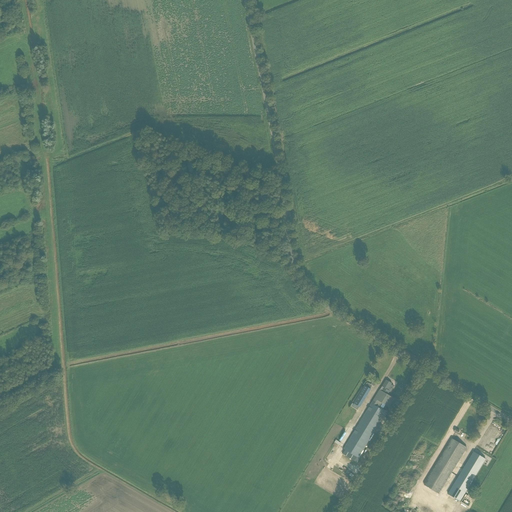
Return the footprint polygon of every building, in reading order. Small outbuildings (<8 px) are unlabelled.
[(373,401),(371,404),(382,411),(383,409),(380,407),(382,403),(389,407),(394,399),(387,395),(389,391),(388,390),(392,383),(386,380),(380,390),(379,390),(373,401)] [(364,386),(353,404),(360,408),(371,390),(364,386)] [(345,450),(342,454),(354,461),(356,457),(358,458),(386,411),(383,409),(382,411),(371,404),(343,450),(345,450)] [(424,485),(438,494),(466,448),(452,439),(424,485)] [(464,466),(447,494),(460,502),(466,491),(485,460),(485,459),(481,456),(473,452),(471,456),(464,466)] [(346,465),(356,472),(358,470),(348,463),(346,465)]
